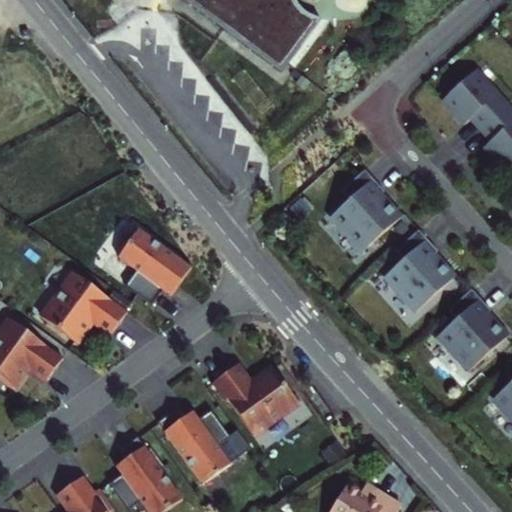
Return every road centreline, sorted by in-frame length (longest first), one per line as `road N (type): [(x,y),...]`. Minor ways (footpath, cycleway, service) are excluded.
road 1 (residential): [(511,268),(368,111),(491,0)]
road 2 (residential): [(264,279),(30,0)]
road 3 (residential): [(0,467),(264,279)]
road 4 (residential): [(473,511),(264,279)]
